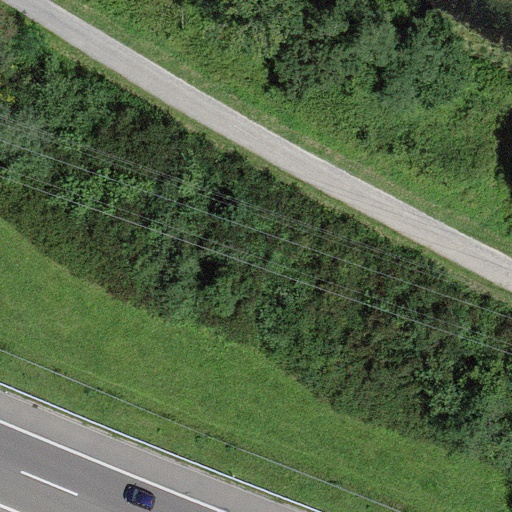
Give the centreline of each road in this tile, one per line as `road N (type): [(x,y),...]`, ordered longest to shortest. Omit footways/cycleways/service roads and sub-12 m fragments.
road 1 (track): [(511,273),(418,229),(21,0)]
road 2 (motorway): [(124,511),(0,460)]
